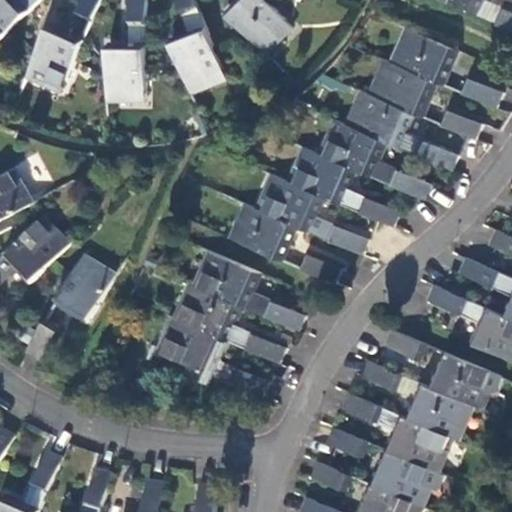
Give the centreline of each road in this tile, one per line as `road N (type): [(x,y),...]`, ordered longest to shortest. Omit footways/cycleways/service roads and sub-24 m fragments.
road 1 (residential): [(284,449),(349,329),(511,158)]
road 2 (residential): [(284,449),(136,436),(75,417),(0,376)]
